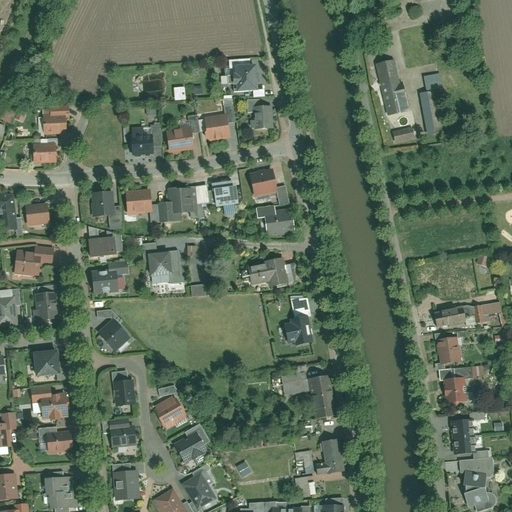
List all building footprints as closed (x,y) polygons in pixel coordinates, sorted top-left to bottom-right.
[(460,43),(447,45),(449,59),(462,56),(460,43)] [(376,67),(387,118),(409,114),(398,62),(376,67)] [(255,67),(233,68),(235,94),(256,93),(255,67)] [(425,77),(428,92),(442,90),(439,75),(425,77)] [(173,101),(184,100),(183,87),(172,88),(173,101)] [(419,96),(426,138),(448,134),(441,92),(419,96)] [(49,116),(42,117),(42,137),(66,136),(65,119),(69,119),(68,107),(49,107),(49,116)] [(273,131),(271,107),(252,108),(253,133),(273,131)] [(0,118),(9,123),(14,113),(5,108),(0,118)] [(229,140),(225,116),(202,120),(207,144),(229,140)] [(190,129),(165,133),(168,155),(193,151),(190,129)] [(411,129),(393,133),(395,143),(413,139),(411,129)] [(130,138),(130,156),(153,155),(152,137),(130,138)] [(32,145),(33,166),(56,165),(55,145),(32,145)] [(277,191),(272,172),(249,177),(254,197),(277,191)] [(211,187),(214,207),(237,204),(233,183),(211,187)] [(193,185),(171,187),(174,213),(196,211),(193,185)] [(153,212),(150,193),(125,196),(128,216),(153,212)] [(106,194),(91,195),(93,219),(107,218),(106,194)] [(16,232),(13,197),(0,195),(0,228),(1,234),(16,232)] [(49,225),(47,204),(25,207),(27,228),(49,225)] [(295,233),(291,210),(276,213),(275,207),(255,210),(257,220),(264,219),(268,238),(295,233)] [(118,249),(116,234),(92,237),(94,252),(118,249)] [(24,253),(15,252),(12,275),(37,278),(39,264),(50,265),(52,250),(34,248),(33,257),(24,256),(24,253)] [(172,249),(161,250),(164,271),(175,270),(172,249)] [(161,250),(150,252),(153,273),(164,271),(161,250)] [(247,268),(251,287),(267,283),(269,288),(285,284),(278,258),(263,262),(264,264),(247,268)] [(118,291),(115,273),(92,276),(94,294),(118,291)] [(190,286),(191,296),(203,295),(203,286),(190,286)] [(59,321),(56,294),(33,297),(36,323),(59,321)] [(15,298),(0,299),(0,328),(17,328),(15,298)] [(499,302),(475,306),(478,323),(488,321),(487,315),(498,313),(500,324),(503,323),(499,302)] [(424,316),(427,333),(462,327),(459,310),(424,316)] [(296,346),(311,343),(306,317),(291,320),(292,325),(285,326),(288,343),(296,342),(296,346)] [(129,337),(115,324),(99,341),(113,354),(129,337)] [(462,363),(457,339),(434,343),(439,368),(462,363)] [(59,374),(56,352),(34,355),(37,376),(59,374)] [(329,376),(307,380),(305,372),(282,376),(284,395),(311,391),(316,420),(335,417),(329,376)] [(469,401),(465,378),(442,382),(446,405),(469,401)] [(126,382),(114,383),(116,408),(129,407),(126,382)] [(157,390),(159,397),(175,393),(173,386),(157,390)] [(67,418),(66,397),(52,398),(51,389),(32,390),(33,404),(38,404),(39,420),(67,418)] [(159,410),(168,429),(187,419),(177,401),(159,410)] [(450,424),(451,439),(474,437),(473,421),(450,424)] [(6,425),(0,425),(0,449),(9,448),(6,425)] [(113,449),(137,446),(135,427),(110,430),(113,449)] [(73,450),(71,434),(47,436),(48,452),(73,450)] [(194,434),(173,446),(184,465),(205,453),(194,434)] [(451,439),(453,455),(476,453),(474,437),(451,439)] [(332,442),(320,444),(324,466),(313,468),(314,478),(337,474),(332,442)] [(463,495),(468,511),(478,511),(490,508),(484,490),(484,486),(489,469),(469,463),(463,486),(463,495)] [(129,472),(113,473),(115,501),(131,500),(129,472)] [(182,485),(198,511),(218,500),(201,473),(182,485)] [(0,477),(0,503),(14,502),(11,476),(0,477)] [(298,496),(315,495),(314,482),(307,483),(306,477),(296,478),(298,496)] [(47,496),(48,511),(63,510),(62,493),(58,493),(57,478),(42,480),(43,497),(47,496)] [(154,502),(160,511),(188,511),(173,489),(154,502)]
